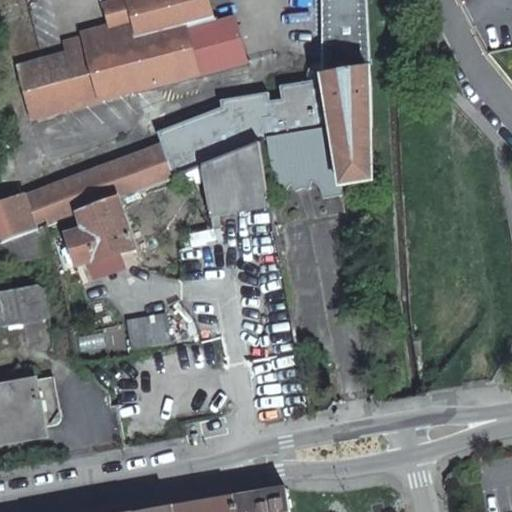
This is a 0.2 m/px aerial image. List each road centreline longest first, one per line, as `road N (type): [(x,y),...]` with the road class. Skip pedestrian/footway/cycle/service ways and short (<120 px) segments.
road 1 (secondary): [(417,434),(0,510)]
road 2 (unknown): [(0,168),(106,115),(280,63),(302,41),(296,0)]
road 3 (residential): [(435,0),(511,111)]
